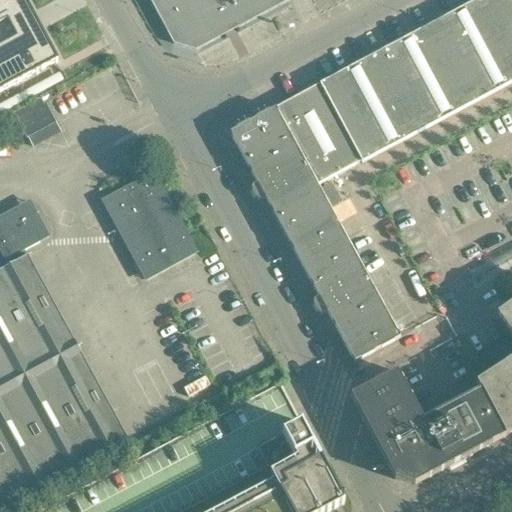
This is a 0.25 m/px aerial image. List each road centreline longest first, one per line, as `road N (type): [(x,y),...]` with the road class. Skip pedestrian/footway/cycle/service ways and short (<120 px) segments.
road 1 (unclassified): [(383,511),(177,118)]
road 2 (unclassified): [(177,118),(401,0)]
road 3 (unclassified): [(107,0),(177,118)]
